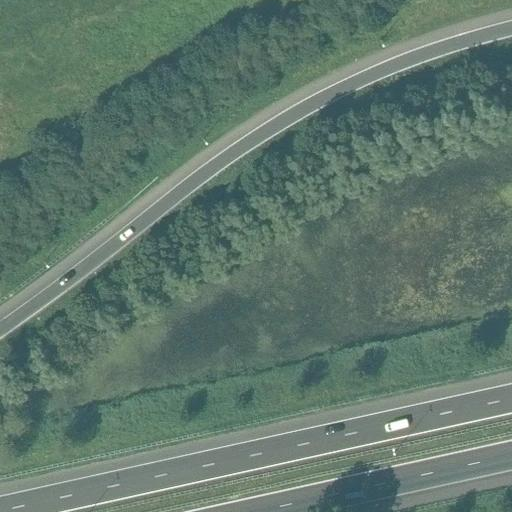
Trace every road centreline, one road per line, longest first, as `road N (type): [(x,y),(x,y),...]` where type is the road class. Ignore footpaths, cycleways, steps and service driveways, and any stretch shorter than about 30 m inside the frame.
road 1 (motorway): [(511,28),(381,71),(267,131),(0,330)]
road 2 (motorway): [(511,396),(0,509)]
road 3 (motorway): [(265,511),(511,459)]
